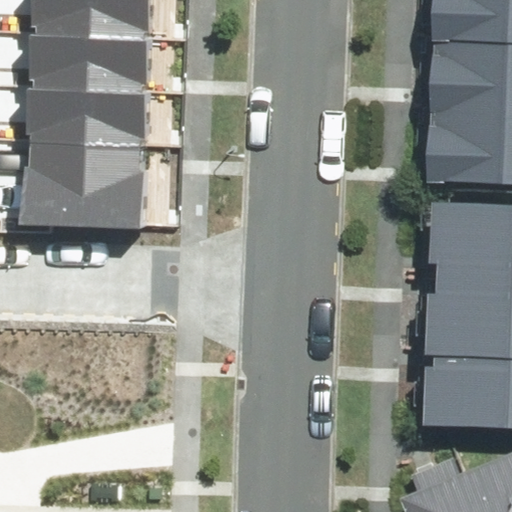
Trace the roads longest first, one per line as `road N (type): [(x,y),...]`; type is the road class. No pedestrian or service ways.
road 1 (residential): [(0,275),(302,285)]
road 2 (residential): [(302,285),(312,0)]
road 3 (residential): [(295,511),(302,285)]
